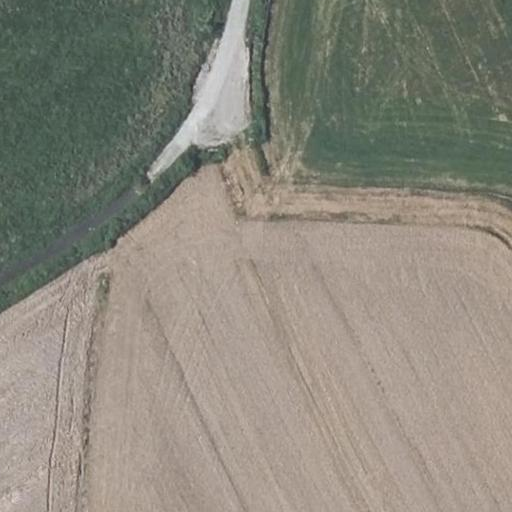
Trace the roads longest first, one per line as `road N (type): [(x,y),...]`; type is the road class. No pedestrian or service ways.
road 1 (track): [(208,108),(258,204),(250,244),(511,220)]
road 2 (unclassified): [(241,0),(208,108),(148,180)]
